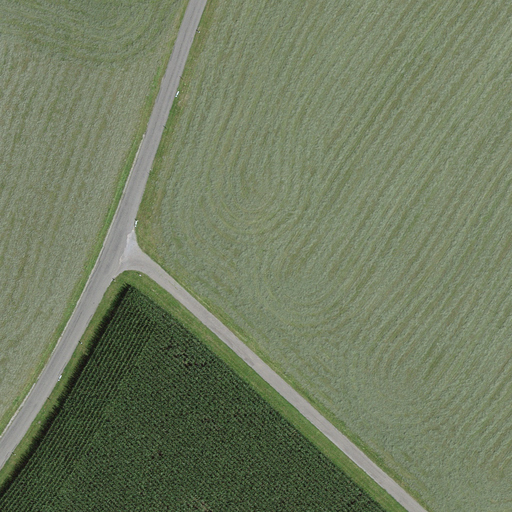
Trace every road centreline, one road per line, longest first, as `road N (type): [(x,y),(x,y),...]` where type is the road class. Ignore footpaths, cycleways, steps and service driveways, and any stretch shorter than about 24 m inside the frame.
road 1 (unclassified): [(200,0),(118,247),(0,457)]
road 2 (track): [(118,247),(418,511)]
